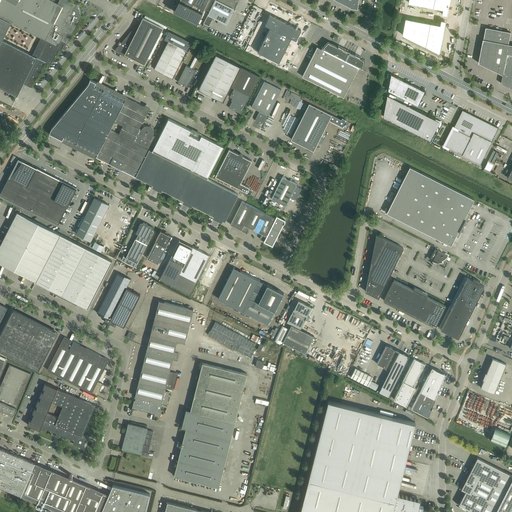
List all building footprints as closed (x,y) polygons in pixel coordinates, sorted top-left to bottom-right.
[(0,0),(0,87),(17,96),(23,83),(30,87),(46,62),(51,65),(59,49),(62,51),(63,49),(66,50),(68,47),(65,45),(66,43),(67,44),(69,40),(81,16),(77,6),(68,1),(68,0),(59,0),(58,3),(50,0),(0,0)] [(179,0),(178,0),(173,11),(197,23),(202,12),(208,0),(179,0),(180,0),(179,0)] [(215,0),(208,14),(203,23),(209,26),(213,17),(226,24),(235,7),(237,2),(235,1),(234,0),(215,0)] [(334,0),(350,8),(350,9),(357,10),(358,4),(358,0),(334,0)] [(409,0),(409,2),(443,9),(442,14),(448,15),(450,0),(409,0)] [(270,27),(258,51),(279,62),(291,38),(296,40),(301,30),(270,14),(265,24),(270,27)] [(144,64),(145,64),(147,58),(150,59),(163,33),(161,32),(163,27),(143,17),(138,27),(136,26),(122,42),(120,41),(118,44),(119,45),(116,49),(115,50),(115,51),(116,51),(116,52),(126,57),(127,57),(128,57),(129,56),(144,64)] [(406,18),(403,35),(440,53),(443,37),(446,21),(441,20),(440,24),(410,19),(406,18)] [(483,39),(478,63),(502,74),(501,83),(511,88),(511,44),(508,44),(509,39),(511,32),(486,27),(484,34),(483,39)] [(168,41),(154,69),(159,71),(159,72),(162,73),(163,76),(166,75),(168,76),(173,78),(191,42),(169,30),(164,39),(168,41)] [(317,46),(302,76),(343,97),(359,66),(362,68),(364,60),(359,58),(360,57),(338,46),(337,48),(328,43),(323,48),(324,49),(323,50),(317,46)] [(216,54),(198,89),(223,101),(231,86),(234,88),(230,97),(233,99),(229,108),(240,113),(245,104),(249,96),(259,76),(241,66),(216,54)] [(178,82),(187,86),(196,70),(192,68),(198,56),(196,55),(190,67),(186,65),(178,82)] [(391,74),(388,90),(418,105),(425,91),(391,74)] [(50,131),(50,132),(50,133),(50,134),(50,133),(62,139),(64,135),(76,141),(98,153),(96,157),(102,159),(114,166),(117,167),(138,178),(153,148),(137,140),(144,127),(143,127),(142,128),(142,129),(141,129),(139,128),(149,109),(144,106),(126,97),(124,101),(102,90),(94,86),(96,82),(90,79),(90,80),(90,81),(89,81),(89,82),(89,83),(88,84),(87,85),(53,127),(52,127),(52,128),(52,129),(51,129),(51,130),(50,131)] [(280,97),(282,93),(280,92),(281,89),(264,81),(251,107),(259,111),(256,118),(257,122),(261,124),(265,122),(266,119),(266,117),(267,115),(268,115),(278,96),(280,97)] [(387,94),(383,116),(430,140),(440,121),(387,94)] [(309,103),(291,139),(313,150),(329,120),(342,126),(346,119),(342,118),(341,119),(331,114),(309,103)] [(462,110),(445,146),(480,163),(498,127),(462,110)] [(144,127),(137,140),(153,148),(138,178),(143,180),(225,221),(225,220),(238,194),(207,179),(209,176),(224,146),(203,136),(201,135),(199,139),(189,134),(191,130),(173,121),(168,118),(158,138),(155,137),(156,136),(153,135),(154,135),(154,134),(154,133),(154,131),(154,130),(153,129),(153,128),(152,128),(151,127),(151,126),(150,126),(149,126),(148,126),(146,126),(144,126),(144,127)] [(215,176),(216,177),(247,192),(249,187),(241,183),(252,161),(243,156),(243,155),(242,154),(242,153),(241,153),(240,153),(239,153),(238,154),(229,149),(215,176)] [(11,172),(0,194),(58,224),(76,188),(36,168),(31,165),(31,163),(27,163),(22,161),(13,173),(11,172)] [(396,218),(451,245),(456,236),(458,237),(470,214),(467,213),(474,199),(410,166),(386,213),(396,218)] [(271,198),(286,206),(290,197),(296,200),(298,196),(299,197),(300,194),(299,193),(301,189),(296,186),(297,183),(283,176),(271,198)] [(95,197),(76,234),(91,241),(109,205),(95,197)] [(243,198),(230,224),(273,246),(286,220),(243,198)] [(2,240),(0,245),(0,262),(36,281),(60,234),(17,212),(2,240)] [(124,255),(122,259),(136,266),(137,266),(136,266),(138,263),(147,245),(154,231),(152,229),(153,227),(145,223),(145,222),(144,222),(143,222),(142,222),(141,223),(140,224),(139,225),(136,232),(138,234),(136,239),(135,239),(126,257),(124,255)] [(167,245),(171,236),(161,231),(156,240),(147,258),(158,263),(167,245)] [(60,234),(36,281),(51,289),(50,290),(77,304),(77,303),(88,308),(112,261),(88,248),(60,234)] [(403,248),(376,234),(365,291),(378,297),(403,248)] [(172,254),(160,278),(176,286),(187,265),(195,248),(193,246),(192,248),(179,241),(172,254)] [(187,265),(176,286),(190,293),(200,272),(209,255),(195,248),(187,265)] [(435,248),(430,259),(433,260),(432,261),(434,262),(435,262),(437,262),(438,262),(440,262),(441,262),(442,262),(442,260),(443,260),(444,259),(445,258),(446,258),(447,257),(448,255),(435,248)] [(214,258),(202,282),(210,286),(222,261),(214,258)] [(268,324),(275,309),(284,292),(267,284),(258,279),(234,267),(218,298),(268,324)] [(119,272),(98,313),(106,317),(104,321),(115,326),(117,323),(124,326),(140,294),(126,287),(130,279),(119,272)] [(467,277),(457,297),(466,301),(462,307),(471,312),(484,286),(479,283),(480,281),(473,278),(472,280),(467,277)] [(384,300),(397,307),(407,286),(394,279),(384,300)] [(407,286),(397,307),(409,313),(421,290),(414,287),(413,289),(407,286)] [(421,290),(409,313),(422,320),(433,299),(427,296),(428,293),(421,290)] [(441,329),(458,338),(471,312),(462,307),(466,301),(457,297),(441,329)] [(433,299),(422,320),(435,326),(446,305),(433,299)] [(134,400),(132,408),(155,413),(155,415),(160,416),(162,409),(161,409),(162,403),(166,404),(170,392),(165,390),(165,387),(173,389),(177,373),(169,371),(172,360),(177,361),(179,354),(174,352),(176,343),(178,344),(179,341),(185,343),(194,309),(159,300),(147,348),(135,397),(136,397),(135,400),(134,400)] [(312,307),(298,300),(294,308),(287,322),(291,324),(282,342),(305,353),(314,336),(300,329),(308,315),(312,307)] [(0,341),(38,361),(53,334),(0,306),(0,341)] [(282,325),(274,340),(281,344),(289,328),(282,325)] [(47,370),(65,379),(82,346),(64,337),(47,370)] [(395,349),(386,344),(377,363),(386,368),(395,349)] [(82,346),(65,379),(92,393),(109,359),(82,346)] [(400,351),(379,391),(388,396),(409,355),(400,351)] [(406,405),(415,387),(414,386),(425,364),(414,358),(403,381),(394,399),(406,405)] [(483,380),(481,386),(480,387),(494,393),(506,364),(492,358),(486,372),(485,372),(482,379),(483,380)] [(255,366),(263,368),(264,362),(261,361),(261,360),(257,359),(255,366)] [(219,487),(247,374),(202,362),(190,410),(186,409),(181,427),(186,428),(174,476),(219,487)] [(0,409),(13,415),(17,407),(31,373),(10,364),(0,386),(0,409)] [(350,377),(368,385),(373,376),(355,367),(350,377)] [(432,367),(428,374),(435,378),(439,371),(432,367)] [(428,374),(424,383),(439,390),(446,374),(439,371),(435,378),(428,374)] [(35,408),(32,413),(34,413),(31,420),(30,419),(27,424),(40,430),(41,427),(42,427),(74,441),(73,444),(83,448),(86,440),(81,438),(83,434),(96,405),(57,388),(45,383),(43,388),(45,389),(43,392),(42,391),(39,396),(41,397),(40,400),(38,399),(36,404),(38,405),(36,408),(35,408)] [(424,383),(420,391),(435,399),(439,390),(424,383)] [(420,391),(416,400),(432,408),(435,399),(420,391)] [(328,400),(299,511),(392,511),(394,508),(408,511),(417,511),(418,509),(422,510),(423,506),(419,505),(420,500),(397,494),(415,422),(328,400)] [(411,408),(428,417),(432,408),(416,400),(411,408)] [(125,436),(122,449),(141,454),(144,441),(148,428),(128,423),(125,436)] [(495,427),(490,440),(505,446),(510,433),(495,427)] [(145,511),(150,494),(113,484),(109,494),(35,463),(0,447),(0,486),(21,495),(21,496),(40,504),(40,503),(60,511),(145,511)] [(461,488),(465,491),(459,504),(474,511),(511,511),(511,474),(477,457),(461,488)] [(164,511),(209,511),(167,501),(164,511)]
